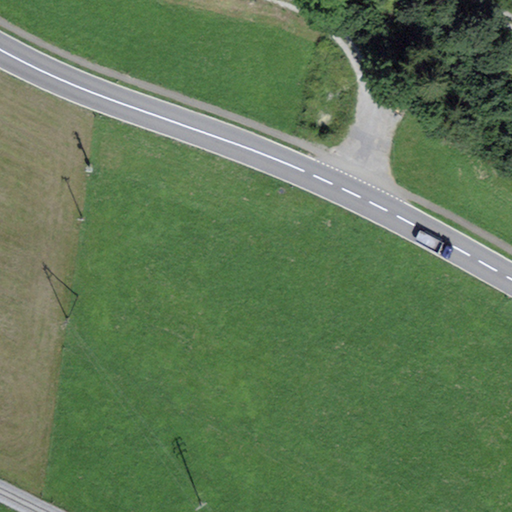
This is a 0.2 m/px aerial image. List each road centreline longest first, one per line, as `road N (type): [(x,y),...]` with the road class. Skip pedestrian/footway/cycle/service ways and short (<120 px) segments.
road 1 (secondary): [(0,46),(125,105),(344,190),(511,283)]
road 2 (track): [(285,0),(333,24),(369,72),(372,134),(344,190)]
